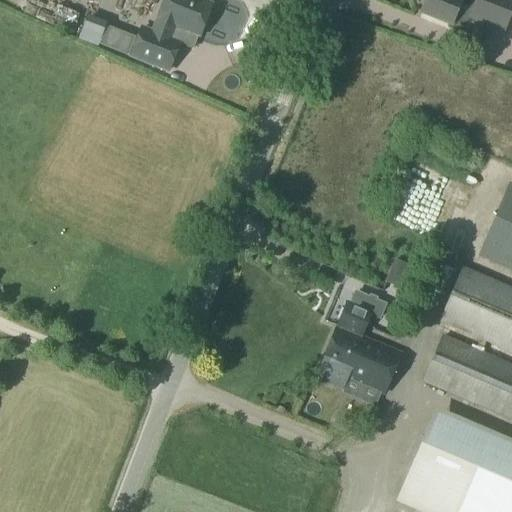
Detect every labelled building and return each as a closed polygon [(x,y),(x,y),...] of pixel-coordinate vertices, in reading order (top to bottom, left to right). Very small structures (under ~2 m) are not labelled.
[(142,29),(129,61),(165,76),(177,45),(190,50),(195,39),(196,36),(198,37),(210,7),(193,0),(165,0),(156,23),(152,33),(142,29)] [(511,0),(426,0),(421,14),(450,25),(449,28),(464,34),(470,18),(503,31),(511,8),(511,0)] [(80,11),(73,24),(87,31),(93,18),(80,11)] [(126,56),(133,40),(106,29),(99,46),(126,56)] [(511,158),(511,144),(496,145),(496,159),(511,158)] [(409,152),(403,176),(426,181),(431,157),(409,152)] [(442,234),(452,204),(411,190),(411,192),(394,187),(384,215),(442,234)] [(511,209),(487,201),(472,248),(511,260),(511,209)] [(511,355),(511,280),(454,258),(434,309),(501,335),(495,349),(511,355)] [(388,276),(384,285),(410,296),(413,288),(420,273),(394,262),(388,276)] [(321,368),(316,380),(342,391),(347,379),(384,395),(400,356),(399,355),(361,339),(369,318),(379,323),(386,307),(354,294),(349,305),(347,304),(320,368),(321,368)] [(511,401),(511,382),(491,375),(500,353),(433,327),(414,374),(508,410),(511,401)] [(420,421),(416,440),(449,447),(452,428),(420,421)]
